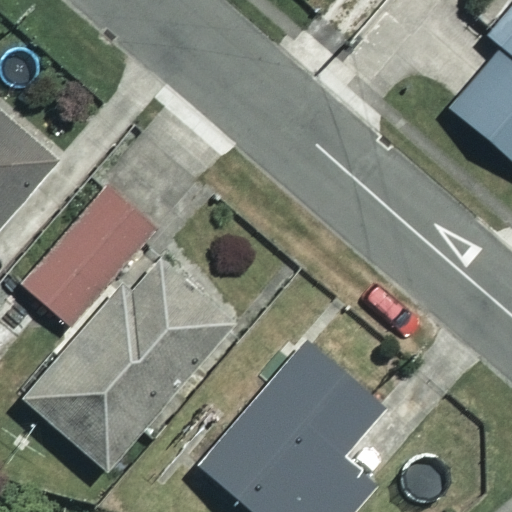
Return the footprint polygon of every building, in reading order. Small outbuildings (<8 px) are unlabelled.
[(511,0),(502,0),(480,26),(503,46),(449,107),(511,162),(511,0)] [(0,217),(54,156),(0,108),(0,217)] [(148,228),(97,185),(16,280),(67,324),(148,228)] [(16,393),(103,471),(148,421),(162,434),(253,334),(151,242),(16,393)] [(0,358),(39,323),(9,290),(0,298),(0,358)] [(371,400),(304,343),(199,466),(252,511),(349,511),(370,488),(327,452),(371,400)]
